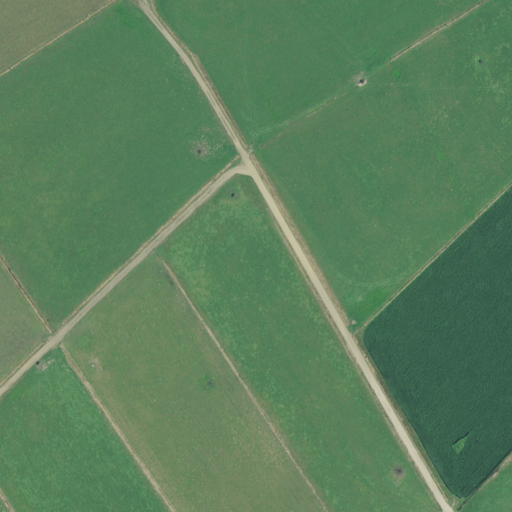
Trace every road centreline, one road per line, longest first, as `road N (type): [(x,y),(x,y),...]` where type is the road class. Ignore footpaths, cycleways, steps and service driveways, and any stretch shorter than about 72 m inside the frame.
road 1 (track): [(464,511),(159,0)]
road 2 (track): [(0,396),(255,154)]
